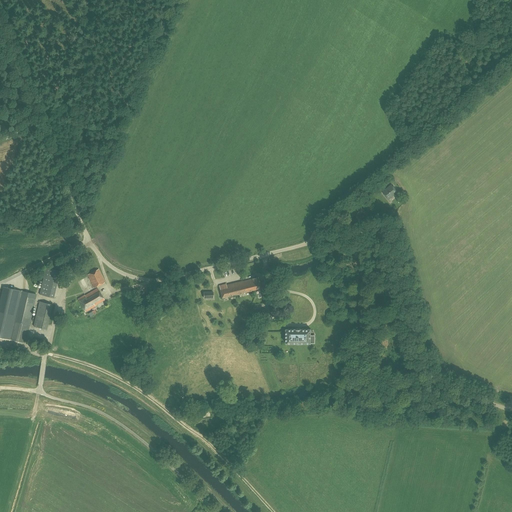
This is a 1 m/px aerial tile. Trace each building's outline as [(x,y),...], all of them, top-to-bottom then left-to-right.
[(389,200),(398,192),(392,184),(383,192),(389,200)] [(359,216),(365,211),(360,206),(355,210),(359,216)] [(46,268),(39,294),(54,298),(60,271),(46,268)] [(94,287),(105,282),(99,269),(88,274),(94,287)] [(261,288),(259,277),(242,281),(245,292),(261,288)] [(242,281),(234,283),(237,294),(245,292),(242,281)] [(234,283),(226,285),(229,296),(237,294),(234,283)] [(226,284),(219,286),(222,298),(229,296),(226,284)] [(20,295),(35,299),(36,294),(4,287),(0,304),(0,336),(9,339),(13,321),(20,295)] [(95,305),(104,300),(98,288),(85,295),(78,299),(86,311),(95,306),(95,305)] [(35,299),(20,295),(13,321),(29,325),(35,299)] [(52,304),(40,301),(34,326),(46,329),(52,304)] [(29,325),(13,321),(9,339),(25,342),(29,325)] [(286,343),(311,343),(311,329),(286,329),(286,343)]
